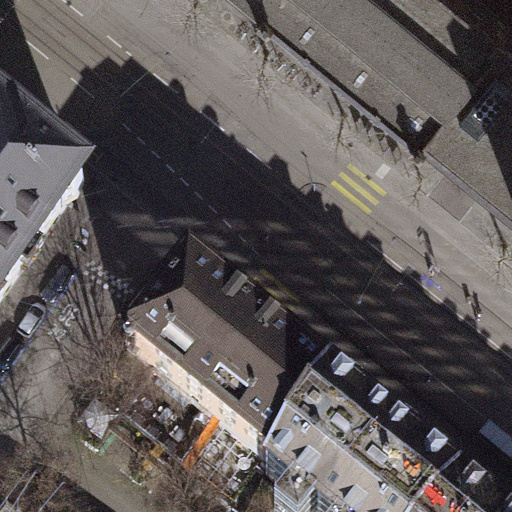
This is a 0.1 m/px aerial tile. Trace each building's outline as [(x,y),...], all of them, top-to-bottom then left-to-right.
[(511,0),(279,0),(474,163),(511,195),(511,0)] [(0,307),(83,187),(0,118),(0,307)] [(186,271),(120,347),(270,469),(327,384),(186,271)] [(327,384),(270,469),(265,475),(292,496),(279,511),(437,511),(458,485),(327,384)] [(489,511),(458,485),(437,511),(489,511)]
